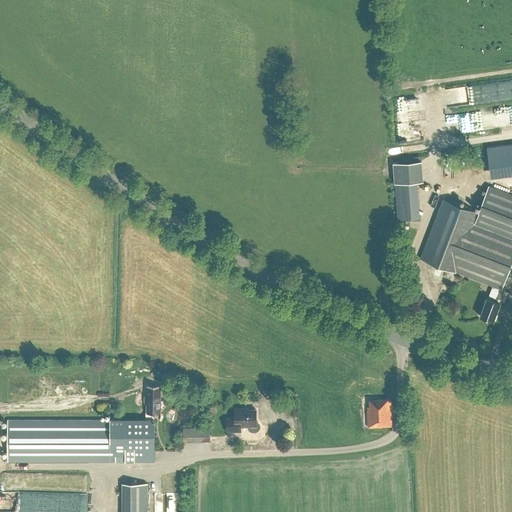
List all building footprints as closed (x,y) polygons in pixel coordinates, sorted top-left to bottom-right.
[(459,109),(472,107),(471,101),(458,103),(459,109)] [(496,111),(477,111),(477,127),(495,127),(496,111)] [(511,143),(475,147),(478,172),(511,167),(511,143)] [(429,211),(427,178),(404,179),(406,212),(429,211)] [(479,212),(444,199),(421,259),(456,272),(456,270),(494,285),(489,299),(487,298),(480,316),(494,322),(501,303),(496,301),(502,288),(510,268),(509,268),(511,260),(511,259),(511,194),(489,186),(479,212)] [(118,369),(109,373),(113,382),(122,378),(118,369)] [(162,395),(147,395),(144,395),(144,403),(147,403),(147,410),(146,410),(146,418),(111,418),(111,419),(36,419),(8,420),(8,459),(155,459),(155,417),(154,417),(154,411),(162,411),(162,395)] [(391,399),(369,400),(369,407),(367,407),(368,428),(392,427),(391,399)] [(242,425),(247,425),(247,427),(248,430),(250,431),(253,431),(256,431),(259,430),(260,428),(260,425),(260,423),(258,421),(257,421),(257,409),(244,409),(244,408),(236,408),(236,417),(228,417),(228,430),(242,430),(242,425)] [(210,427),(198,427),(183,427),(183,441),(210,441),(210,427)] [(67,475),(27,474),(26,488),(67,488),(67,475)] [(124,484),(123,511),(147,511),(148,484),(124,484)] [(13,492),(13,504),(34,504),(34,498),(48,498),(48,493),(13,492)]
